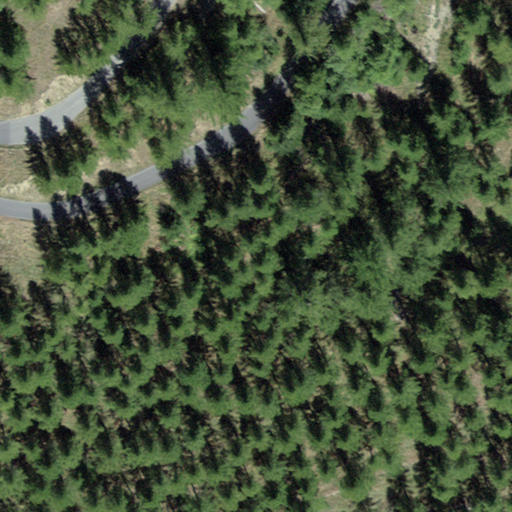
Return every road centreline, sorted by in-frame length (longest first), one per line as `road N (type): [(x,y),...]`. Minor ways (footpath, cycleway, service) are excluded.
road 1 (unclassified): [(0,206),(64,210),(204,149),(267,104),(346,0)]
road 2 (unclassified): [(163,0),(73,104),(41,124),(0,133)]
